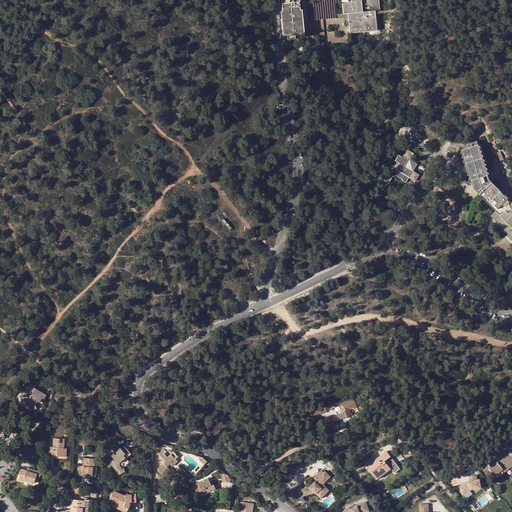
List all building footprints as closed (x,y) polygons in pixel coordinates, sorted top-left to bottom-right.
[(304,33),(303,21),(302,15),(333,12),(332,3),(335,3),(341,2),(342,13),(347,13),(348,17),(349,33),(352,32),(377,30),(375,10),(379,10),(378,0),(324,0),(305,2),(305,0),(280,0),(282,11),(280,11),(283,35),(304,33)] [(302,15),(303,21),(336,18),(336,14),(336,12),(333,12),(302,15)] [(481,195),(493,183),(492,182),(494,181),(491,170),(484,165),(486,163),(483,161),(484,159),(482,156),(483,155),(479,152),(481,150),(479,148),(480,146),(478,144),(468,147),(461,149),(460,152),(463,153),(462,158),(464,158),(464,161),(466,161),(465,166),(467,166),(467,170),(469,171),(468,174),(471,175),(469,179),(471,186),(474,188),(481,195)] [(413,162),(414,160),(410,158),(413,152),(407,148),(402,155),(399,153),(395,159),(399,161),(397,166),(391,167),(383,179),(388,182),(393,175),(396,173),(402,177),(401,179),(405,181),(409,175),(415,179),(418,173),(412,169),(415,165),(413,164),(413,162)] [(511,202),(493,183),(481,195),(496,210),(491,215),(511,237),(511,202)] [(45,395),(34,387),(32,391),(33,392),(23,395),(25,400),(31,404),(29,407),(32,409),(37,408),(35,404),(37,401),(39,402),(42,397),(43,398),(45,395)] [(343,412),(341,413),(345,417),(351,414),(349,409),(356,406),(353,398),(339,404),(343,412)] [(318,409),(315,410),(317,415),(320,414),(320,415),(326,412),(324,406),(318,408),(318,409)] [(497,447),(506,440),(503,436),(498,440),(494,443),(497,447)] [(53,446),(49,446),(49,454),(53,454),(53,452),(56,452),(56,454),(55,456),(63,456),(64,448),(64,438),(53,438),(53,446)] [(508,442),(503,446),(507,451),(508,450),(511,447),(508,442)] [(123,450),(120,447),(117,444),(108,451),(113,457),(110,460),(118,475),(125,471),(123,468),(121,468),(118,463),(125,457),(126,458),(131,453),(126,448),(123,450)] [(490,466),(498,477),(506,472),(503,468),(511,462),(511,463),(511,453),(508,455),(506,452),(507,451),(503,446),(496,451),(499,457),(501,455),(504,458),(498,463),(497,461),(490,466)] [(175,458),(178,456),(173,451),(167,456),(164,453),(166,451),(163,448),(158,453),(164,461),(156,468),(164,476),(171,470),(166,466),(169,463),(171,465),(177,460),(175,458)] [(387,451),(379,457),(390,470),(391,469),(385,461),(391,456),(387,451)] [(182,459),(178,456),(175,458),(177,460),(171,465),(169,463),(166,466),(171,470),(182,459)] [(92,466),(94,466),(95,458),(83,457),(83,466),(79,465),(79,475),(92,476),(92,466)] [(390,470),(379,457),(374,461),(376,463),(369,469),(377,479),(390,470)] [(367,466),(369,469),(376,463),(374,461),(367,466)] [(503,468),(506,472),(511,466),(511,463),(511,462),(503,468)] [(34,484),(35,480),(36,476),(40,477),(41,473),(33,470),(32,473),(28,471),(22,469),(18,481),(23,483),(24,481),(34,484)] [(310,487),(303,489),(305,493),(313,491),(315,493),(317,494),(318,493),(323,497),(330,490),(323,484),(331,476),(325,471),(323,472),(321,470),(315,476),(317,479),(310,487)] [(223,474),(220,475),(223,482),(230,482),(230,479),(223,474)] [(465,483),(458,488),(463,495),(470,490),(481,488),(479,479),(477,480),(476,476),(469,477),(470,481),(468,481),(469,483),(466,484),(465,483)] [(210,479),(195,486),(198,494),(207,490),(208,492),(216,488),(214,484),(212,485),(210,481),(210,479)] [(125,496),(114,490),(109,500),(114,502),(113,503),(118,506),(117,508),(123,511),(125,507),(128,509),(130,504),(130,502),(131,502),(135,501),(136,501),(135,494),(125,494),(125,496)] [(71,511),(82,511),(83,508),(86,508),(88,508),(89,499),(84,498),(83,500),(78,499),(68,498),(67,507),(70,508),(72,508),(72,510),(71,511)] [(252,511),(253,504),(241,502),(239,511),(252,511)] [(366,511),(369,511),(366,502),(356,505),(356,506),(349,509),(349,508),(344,509),(345,511),(341,511),(366,511)]
